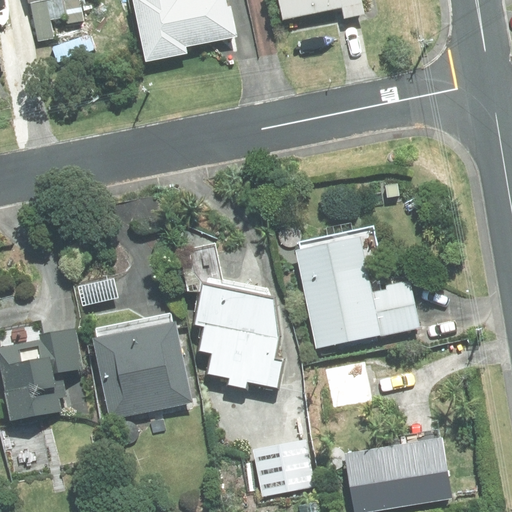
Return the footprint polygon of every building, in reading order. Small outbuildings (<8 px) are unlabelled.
[(31,0),(40,43),(56,40),(53,21),(69,19),(70,25),(87,22),(82,0),(31,0)] [(137,0),(149,65),(192,56),(190,49),(241,40),(235,9),(232,10),(230,0),(137,0)] [(282,0),(286,20),(346,10),(347,20),(368,17),(365,0),(282,0)] [(415,282),(389,287),(390,292),(375,294),(365,241),(300,252),(318,350),(424,331),(415,282)] [(217,356),(212,376),(234,380),(232,386),(250,390),(251,383),(281,390),(288,362),(280,361),(284,342),(282,301),(225,287),(226,280),(221,246),(185,252),(193,294),(208,295),(200,326),(210,328),(204,353),(217,356)] [(181,325),(98,341),(114,420),(196,404),(181,325)] [(81,332),(45,337),(46,341),(42,342),(40,329),(2,334),(5,350),(3,351),(10,395),(11,395),(16,422),(66,414),(63,398),(69,397),(67,383),(62,385),(60,375),(87,370),(81,332)] [(367,368),(328,376),(335,410),(374,402),(367,368)] [(393,449),(350,455),(358,511),(381,511),(458,501),(449,441),(442,442),(441,431),(391,439),(393,449)] [(252,451),(262,501),(324,488),(314,439),(252,451)] [(18,501),(20,511),(34,511),(31,497),(18,501)]
